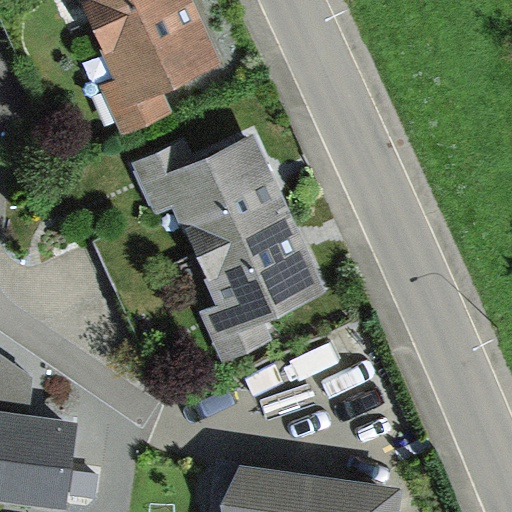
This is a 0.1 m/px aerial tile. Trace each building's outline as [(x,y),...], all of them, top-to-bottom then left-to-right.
[(83,0),(94,23),(146,0),(83,0)] [(188,0),(146,0),(94,23),(117,73),(100,81),(118,122),(157,105),(149,85),(213,56),(188,0)] [(194,257),(292,212),(254,131),(187,161),(179,143),(130,165),(153,216),(172,207),(194,257)] [(292,212),(194,257),(216,305),(200,313),(223,361),(271,339),(263,321),(329,290),(292,212)] [(0,353),(0,411),(28,415),(32,377),(0,353)] [(0,411),(0,501),(66,510),(77,421),(28,415),(0,411)] [(395,511),(399,488),(243,465),(236,511),(395,511)]
